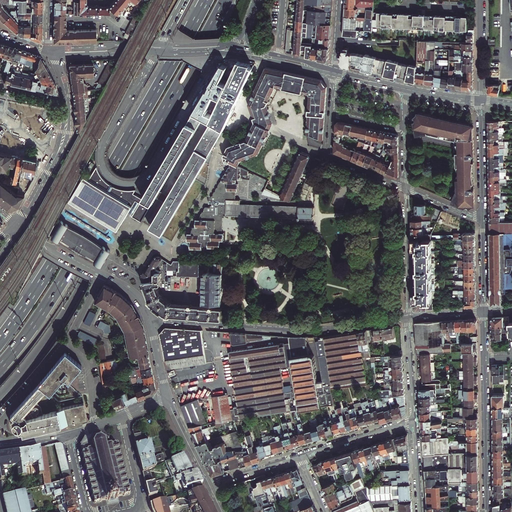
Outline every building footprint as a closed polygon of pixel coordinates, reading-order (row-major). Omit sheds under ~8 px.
[(0,0),(0,16),(4,21),(11,14),(19,15),(19,11),(12,11),(9,12),(5,8),(3,3),(12,3),(19,4),(19,11),(25,11),(27,11),(27,7),(27,4),(28,2),(27,0),(0,0)] [(116,0),(113,4),(122,11),(132,0),(134,0),(137,2),(138,0),(116,0)] [(304,0),(304,5),(313,5),(313,10),(332,11),(333,0),(304,0)] [(345,0),(345,1),(350,2),(350,5),(351,5),(351,7),(374,9),(374,0),(345,0)] [(89,4),(89,3),(82,3),(82,12),(91,12),(91,6),(91,5),(89,4)] [(122,11),(113,4),(111,6),(114,8),(120,14),(121,12),(122,11)] [(345,9),(344,16),(357,17),(358,11),(364,12),(364,14),(362,14),(362,17),(373,18),(373,12),(374,9),(351,7),(345,7),(345,9)] [(116,19),(120,14),(114,8),(112,13),(111,15),(116,19)] [(307,10),(306,23),(331,24),(332,11),(313,10),(307,10)] [(379,12),(373,12),(373,18),(372,26),(382,26),(383,12),(379,12)] [(68,18),(68,13),(56,13),(56,18),(56,28),(56,39),(58,42),(98,41),(98,30),(89,30),(82,30),(82,35),(76,35),(77,30),(69,30),(67,30),(68,18)] [(4,21),(9,25),(15,19),(16,19),(11,14),(4,21)] [(343,24),(343,28),(358,29),(361,29),(372,30),(372,26),(373,18),(362,17),(357,17),(344,16),(344,18),(343,24)] [(123,37),(128,40),(131,35),(132,35),(140,20),(134,17),(123,37)] [(9,25),(19,34),(19,25),(19,23),(15,19),(9,25)] [(306,23),(302,22),(302,27),(302,32),(301,37),(312,37),(319,38),(330,38),(331,30),(331,24),(306,23)] [(358,29),(343,28),(343,35),(357,36),(358,29)] [(44,41),(44,31),(35,31),(33,31),(32,31),(32,39),(42,42),(44,41)] [(301,42),(300,53),(305,54),(305,57),(307,57),(310,58),(312,37),(301,37),(301,42)] [(319,46),(319,38),(312,37),(310,58),(313,59),(318,60),(319,46)] [(330,38),(319,38),(319,46),(330,47),(330,42),(330,38)] [(426,62),(426,41),(418,41),(417,62),(426,62)] [(434,85),(435,70),(435,65),(435,59),(435,54),(435,48),(436,41),(432,41),(426,41),(426,62),(426,63),(430,63),(430,68),(426,68),(426,72),(425,84),(430,84),(434,85)] [(443,42),(437,41),(436,41),(435,48),(440,49),(445,49),(450,49),(455,49),(464,49),(474,50),(474,47),(474,42),(468,42),(462,42),(462,45),(455,45),(455,47),(453,46),(453,45),(443,45),(443,42)] [(4,70),(8,71),(9,67),(11,63),(16,48),(11,46),(6,44),(6,45),(1,61),(6,63),(4,70)] [(330,47),(319,46),(318,60),(323,61),(326,62),(329,60),(329,54),(330,47)] [(417,71),(417,65),(410,64),(409,65),(399,63),(399,61),(388,59),(388,60),(377,57),(377,56),(366,54),(366,55),(358,53),(353,52),(353,48),(344,47),(344,49),(342,49),(341,57),(341,63),(343,65),(344,66),(372,72),(416,82),(417,71)] [(13,68),(16,69),(22,50),(19,49),(16,48),(11,63),(14,64),(13,68)] [(22,72),(26,58),(28,52),(26,51),(22,50),(16,69),(15,71),(22,72)] [(31,65),(36,67),(39,63),(38,62),(40,56),(35,54),(28,52),(26,58),(30,59),(29,62),(32,63),(31,65)] [(44,62),(40,56),(38,62),(39,63),(36,67),(35,69),(35,70),(34,75),(33,77),(35,77),(36,75),(35,75),(35,73),(37,74),(37,73),(46,66),(44,62)] [(456,70),(463,70),(473,71),(473,69),(474,62),(459,62),(455,61),(455,70),(456,70)] [(220,63),(194,113),(203,119),(211,123),(224,131),(236,105),(254,65),(238,62),(228,84),(220,80),(227,65),(220,63)] [(105,89),(112,76),(111,75),(116,67),(114,66),(110,63),(99,84),(101,85),(98,89),(105,89)] [(74,89),(75,92),(89,91),(88,86),(86,84),(85,76),(95,76),(95,65),(71,65),(71,66),(70,67),(69,69),(69,70),(69,72),(70,73),(72,73),(73,82),(74,85),(74,89)] [(47,69),(46,66),(37,73),(37,74),(35,73),(35,75),(36,75),(35,77),(33,77),(33,79),(38,76),(49,72),(47,69)] [(11,83),(15,71),(16,69),(13,68),(9,67),(8,71),(7,75),(4,82),(7,83),(11,83)] [(249,104),(255,122),(254,125),(252,130),(247,140),(240,142),(228,147),(226,152),(224,156),(226,160),(232,163),(233,163),(238,166),(241,160),(258,154),(263,144),(262,144),(263,140),(265,141),(267,137),(265,136),(268,132),(269,132),(273,123),(266,106),(268,102),(267,101),(269,97),(270,98),(275,86),(278,87),(278,86),(283,87),(283,88),(302,93),(302,92),(307,93),(307,94),(310,95),(309,98),(311,98),(311,102),(310,102),(309,105),(310,105),(310,110),(309,110),(307,133),(314,136),(323,140),(325,117),(326,98),(327,87),(322,80),(300,75),(266,68),(264,74),(253,96),(249,104)] [(443,71),(443,76),(443,87),(445,87),(456,89),(456,76),(455,76),(455,72),(456,72),(456,70),(455,70),(450,70),(450,71),(445,71),(443,71)] [(23,86),(26,87),(29,74),(22,72),(15,71),(11,83),(23,86)] [(418,71),(417,71),(416,82),(425,84),(426,72),(425,72),(425,71),(424,71),(423,71),(423,72),(420,71),(419,71),(418,71)] [(473,78),(468,78),(466,78),(465,78),(465,73),(463,73),(463,90),(471,91),(473,90),(473,85),(473,78)] [(33,79),(33,77),(34,75),(30,74),(29,74),(26,87),(28,87),(31,88),(33,79)] [(37,84),(36,89),(59,94),(57,89),(56,84),(40,81),(40,84),(37,84)] [(491,85),(488,85),(488,93),(489,94),(498,96),(498,95),(499,91),(499,85),(491,85)] [(75,99),(90,98),(92,97),(92,90),(89,91),(75,92),(75,96),(75,99)] [(474,127),(474,123),(417,110),(417,112),(437,116),(469,124),(471,124),(473,125),(473,126),(474,127)] [(439,134),(440,132),(452,135),(451,137),(457,138),(457,152),(455,152),(456,166),(457,166),(458,178),(456,178),(456,190),(455,190),(451,201),(465,206),(465,204),(467,204),(469,207),(475,204),(474,186),(474,137),(474,127),(469,127),(469,125),(469,124),(437,116),(417,112),(416,112),(414,114),(416,116),(416,119),(414,120),(417,134),(427,132),(427,131),(439,134)] [(91,113),(77,114),(78,122),(79,132),(80,132),(81,132),(88,120),(92,113),(91,113)] [(161,191),(203,119),(194,113),(143,199),(152,204),(153,205),(157,198),(161,200),(165,203),(151,227),(150,229),(163,237),(173,219),(206,162),(210,156),(209,156),(224,131),(211,123),(196,149),(197,149),(170,196),(161,191)] [(351,124),(339,121),(337,123),(337,127),(336,131),(351,134),(356,135),(362,136),(367,137),(369,128),(364,127),(358,126),(351,124)] [(368,145),(371,146),(373,140),(375,129),(372,129),(369,128),(367,137),(367,138),(370,139),(368,145)] [(375,129),(373,140),(379,142),(381,131),(378,130),(375,129)] [(379,142),(378,147),(382,148),(383,143),(382,142),(385,143),(387,132),(384,131),(381,131),(379,142)] [(397,134),(387,132),(385,143),(384,146),(387,146),(388,142),(391,142),(391,146),(399,146),(399,140),(398,136),(397,134)] [(337,140),(335,139),(335,143),(335,150),(336,153),(339,154),(350,158),(352,160),(356,151),(345,146),(345,144),(340,141),(337,140)] [(362,152),(358,162),(361,163),(364,164),(371,146),(368,145),(365,144),(362,152)] [(371,146),(364,164),(367,166),(369,167),(374,156),(370,155),(371,154),(374,147),(371,146)] [(355,161),(358,162),(362,152),(356,149),(356,151),(352,160),(355,161)] [(296,160),(295,163),(300,165),(306,153),(302,152),(300,152),(296,160)] [(0,170),(8,172),(11,155),(3,153),(2,157),(0,156),(0,170)] [(306,153),(300,165),(306,168),(310,156),(310,155),(308,154),(306,153)] [(391,165),(387,174),(396,178),(399,176),(399,171),(399,165),(399,153),(393,153),(393,167),(391,165)] [(7,173),(14,174),(18,156),(15,155),(11,155),(8,172),(7,173)] [(14,174),(13,181),(19,182),(20,178),(24,157),(21,157),(18,156),(14,174)] [(374,156),(369,167),(372,168),(375,169),(380,159),(374,156)] [(36,174),(36,160),(33,159),(24,157),(20,178),(26,180),(25,183),(29,186),(36,174)] [(381,172),(385,163),(386,161),(380,159),(375,169),(378,170),(381,172)] [(230,169),(242,175),(242,174),(246,176),(249,171),(238,166),(233,163),(230,169)] [(303,173),(306,168),(300,165),(295,163),(294,166),(293,168),(303,173)] [(387,174),(391,165),(385,163),(381,172),(384,173),(387,174)] [(84,179),(70,203),(118,231),(129,213),(133,216),(133,217),(142,222),(152,204),(143,199),(136,195),(134,194),(136,190),(133,190),(129,191),(120,189),(115,188),(109,185),(106,181),(102,177),(99,173),(97,168),(97,167),(90,182),(84,179)] [(221,181),(219,185),(219,187),(217,187),(216,189),(217,191),(215,192),(214,193),(214,195),(212,196),(212,199),(226,199),(225,215),(227,215),(227,199),(236,199),(236,191),(238,191),(239,183),(237,183),(237,178),(242,178),(242,175),(230,169),(229,168),(227,172),(227,174),(225,174),(223,178),(223,181),(221,181)] [(301,179),(303,173),(293,168),(292,171),(290,174),(301,179)] [(288,179),(299,184),(301,179),(290,174),(289,177),(288,179)] [(287,181),(286,184),(296,189),(299,184),(288,179),(287,181)] [(0,181),(0,203),(5,207),(7,209),(12,209),(18,206),(24,195),(17,193),(16,194),(5,185),(0,181)] [(300,198),(306,200),(311,186),(306,183),(300,198)] [(283,190),(289,193),(294,195),(296,189),(286,184),(285,186),(283,190)] [(276,192),(287,198),(289,193),(283,190),(281,189),(278,188),(276,192)] [(191,248),(198,249),(198,239),(224,239),(225,215),(226,199),(212,199),(211,198),(210,200),(213,200),(213,203),(213,204),(212,205),(212,206),(206,206),(205,208),(205,211),(203,211),(201,214),(201,217),(200,217),(197,222),(196,226),(195,226),(193,229),(193,233),(191,232),(188,237),(188,241),(191,241),(191,248)] [(295,217),(294,206),(241,204),(241,199),(236,199),(227,199),(227,215),(280,217),(295,217)] [(416,212),(426,212),(426,204),(416,204),(416,212)] [(299,206),(294,206),(295,217),(301,217),(315,218),(315,206),(299,206)] [(412,221),(433,220),(437,220),(439,216),(435,214),(431,212),(428,212),(428,215),(412,215),(412,221)] [(50,237),(72,248),(73,249),(94,260),(93,262),(97,264),(101,266),(103,261),(102,260),(105,256),(106,254),(108,250),(102,246),(101,247),(81,235),(80,234),(67,227),(67,225),(60,221),(50,237)] [(511,221),(504,221),(490,222),(490,227),(491,292),(491,305),(502,305),(502,301),(504,301),(505,297),(502,297),(502,294),(502,236),(502,232),(511,231),(511,221)] [(435,226),(431,226),(412,227),(413,240),(430,239),(431,239),(431,234),(426,234),(426,231),(433,231),(435,226)] [(511,231),(502,232),(502,236),(502,294),(506,293),(506,287),(511,287),(511,243),(506,244),(506,236),(511,235),(511,231)] [(198,239),(198,249),(203,249),(203,245),(209,246),(209,247),(220,248),(221,246),(224,246),(224,239),(198,239)] [(430,239),(413,240),(413,245),(413,249),(415,249),(415,252),(417,252),(417,269),(415,270),(416,272),(417,272),(418,290),(416,290),(416,293),(414,293),(414,298),(414,302),(427,302),(431,302),(430,239)] [(174,261),(172,264),(168,264),(168,270),(177,270),(177,275),(200,276),(200,261),(180,261),(174,261)] [(223,272),(223,263),(215,263),(214,272),(210,272),(210,271),(208,271),(207,272),(204,272),(204,302),(223,302),(223,272)] [(162,283),(162,273),(156,273),(156,279),(144,282),(147,292),(151,302),(167,315),(222,319),(222,308),(171,304),(160,296),(156,285),(162,283)] [(98,303),(105,300),(121,294),(112,289),(105,285),(95,301),(98,303)] [(124,296),(121,294),(105,300),(98,303),(105,307),(127,299),(124,296)] [(127,299),(105,307),(117,316),(124,330),(143,324),(142,322),(141,322),(137,313),(132,303),(127,299)] [(477,299),(461,299),(459,299),(459,301),(465,301),(466,307),(475,306),(477,305),(477,303),(477,299)] [(90,326),(93,319),(96,314),(92,312),(90,310),(84,322),(90,326)] [(491,322),(491,326),(502,326),(504,326),(506,326),(508,326),(508,322),(502,322),(501,317),(493,317),(491,319),(491,322)] [(475,319),(468,319),(469,331),(477,331),(477,325),(477,320),(475,319)] [(104,334),(106,333),(111,332),(108,325),(101,321),(97,327),(104,331),(104,334)] [(417,354),(432,353),(445,353),(445,344),(444,337),(443,321),(429,322),(416,323),(417,354)] [(146,341),(143,324),(124,330),(125,331),(130,356),(135,355),(148,352),(146,341)] [(389,327),(382,328),(384,339),(396,337),(394,326),(389,327)] [(160,334),(167,370),(208,364),(203,330),(166,327),(160,334)] [(366,330),(368,341),(379,339),(380,340),(382,340),(384,339),(382,328),(375,329),(366,330)] [(364,331),(359,331),(365,369),(368,368),(366,352),(370,351),(368,341),(366,330),(364,331)] [(98,339),(81,331),(80,331),(77,336),(94,345),(98,339)] [(205,398),(209,423),(214,422),(226,420),(234,419),(284,412),(291,411),(295,410),(298,410),(335,404),(332,388),(367,385),(365,369),(359,331),(317,336),(324,381),(319,381),(315,356),(313,355),(312,352),(309,353),(307,336),(290,337),(291,342),(294,366),(300,406),(291,407),(290,399),(294,398),(290,376),(283,377),(281,368),(289,367),(285,343),(230,351),(239,405),(235,406),(236,408),(229,409),(227,394),(205,398)] [(272,335),(231,332),(233,342),(236,344),(272,339),(272,335)] [(291,342),(285,343),(289,367),(294,366),(291,342)] [(477,351),(477,343),(470,343),(467,343),(461,343),(464,352),(474,351),(477,351)] [(97,345),(100,363),(106,361),(104,344),(97,345)] [(463,352),(464,362),(478,361),(478,359),(478,357),(474,357),(474,351),(464,352),(463,352)] [(150,362),(148,352),(135,355),(136,360),(137,360),(138,360),(139,366),(130,368),(131,370),(132,370),(151,366),(150,362)] [(432,353),(417,354),(418,358),(421,358),(421,361),(421,363),(432,363),(432,353)] [(69,406),(57,409),(54,399),(52,397),(50,395),(51,393),(60,382),(62,379),(63,378),(68,382),(71,379),(75,374),(81,367),(68,356),(62,355),(47,374),(38,384),(19,406),(11,415),(13,418),(11,420),(13,422),(12,425),(13,428),(15,430),(18,430),(19,433),(22,432),(22,434),(23,436),(61,426),(88,419),(88,418),(86,412),(84,402),(77,404),(69,406)] [(119,373),(117,359),(106,361),(100,363),(102,376),(119,373)] [(464,362),(464,371),(474,371),(474,367),(474,365),(478,365),(478,361),(464,362)] [(433,371),(432,363),(421,363),(422,368),(418,368),(419,370),(419,372),(433,371)] [(492,369),(492,374),(504,374),(504,364),(492,364),(492,369)] [(122,379),(130,378),(153,373),(152,370),(151,366),(132,370),(133,374),(127,375),(126,371),(119,373),(122,379)] [(202,366),(181,369),(182,377),(204,374),(202,366)] [(433,371),(419,372),(419,374),(419,376),(422,375),(422,381),(434,380),(433,371)] [(474,376),(474,371),(464,371),(464,380),(478,380),(478,378),(478,376),(474,376)] [(153,373),(130,378),(131,380),(131,381),(139,379),(139,378),(140,378),(141,383),(143,383),(147,382),(154,380),(153,377),(153,373)] [(134,401),(132,396),(128,397),(126,391),(118,395),(118,394),(116,394),(117,395),(115,396),(112,390),(111,389),(110,389),(108,390),(106,385),(110,384),(110,380),(102,381),(104,392),(109,392),(116,409),(131,402),(134,401)] [(139,399),(133,385),(131,381),(131,380),(126,382),(132,396),(134,401),(137,400),(139,399)] [(155,384),(154,380),(147,382),(148,386),(142,388),(146,396),(153,393),(156,387),(155,384)] [(475,387),(475,384),(478,384),(478,380),(464,380),(465,390),(475,390),(475,387)] [(452,395),(451,383),(423,385),(419,387),(420,393),(420,397),(437,396),(442,395),(441,392),(435,392),(435,389),(446,388),(446,395),(452,395)] [(146,396),(142,388),(142,387),(138,389),(136,384),(133,385),(139,399),(143,397),(146,396)] [(405,389),(386,390),(379,390),(380,392),(382,398),(385,398),(397,397),(405,396),(405,391),(405,389)] [(475,390),(465,390),(459,390),(460,399),(465,399),(478,398),(478,397),(478,394),(475,394),(475,390)] [(389,421),(382,398),(380,392),(378,393),(380,400),(376,401),(381,419),(382,423),(386,422),(389,421)] [(504,407),(504,395),(492,395),(492,398),(492,407),(504,407)] [(405,396),(397,397),(399,402),(400,402),(401,406),(392,409),(395,419),(401,417),(405,416),(406,413),(405,396)] [(437,396),(420,397),(420,402),(421,404),(436,403),(444,403),(443,399),(437,400),(437,396)] [(395,419),(392,409),(389,410),(385,398),(382,398),(389,421),(392,420),(395,419)] [(465,399),(465,408),(475,407),(475,405),(475,402),(478,402),(478,398),(465,399)] [(181,406),(189,426),(208,423),(199,399),(181,406)] [(371,422),(374,421),(369,403),(368,402),(368,401),(361,403),(368,423),(371,422)] [(369,403),(374,421),(377,420),(381,419),(376,401),(375,401),(369,403)] [(365,424),(368,423),(361,403),(361,402),(355,404),(356,409),(361,425),(365,424)] [(344,414),(349,429),(353,428),(355,427),(350,410),(348,403),(344,404),(347,412),(348,413),(344,414)] [(436,403),(421,404),(421,410),(421,412),(442,410),(442,407),(437,407),(436,403)] [(504,407),(492,407),(492,414),(493,417),(511,416),(511,407),(504,407)] [(333,434),(336,433),(333,422),(328,408),(325,409),(327,413),(326,414),(328,421),(325,422),(326,427),(329,435),(333,434)] [(346,430),(349,429),(344,414),(342,408),(336,409),(343,431),(346,430)] [(461,408),(461,418),(478,417),(478,415),(478,413),(474,413),(474,408),(461,408)] [(333,422),(336,433),(340,432),(343,431),(336,409),(332,410),(335,419),(336,420),(336,421),(333,422)] [(358,426),(361,425),(356,409),(352,411),(351,409),(350,410),(355,427),(358,426)] [(299,434),(302,444),(306,442),(308,442),(305,432),(298,410),(295,410),(298,420),(297,420),(301,433),(298,433),(299,434)] [(442,410),(421,412),(421,417),(422,419),(442,418),(449,418),(453,418),(453,415),(448,415),(448,416),(442,416),(442,410)] [(478,417),(461,418),(453,418),(449,418),(449,421),(465,421),(465,427),(479,427),(479,424),(478,417)] [(422,424),(422,427),(441,426),(443,426),(443,421),(442,421),(442,418),(422,419),(422,424)] [(285,438),(288,448),(292,447),(295,446),(288,424),(287,421),(283,423),(287,434),(288,435),(289,435),(290,437),(285,438)] [(208,423),(189,426),(191,429),(192,432),(208,427),(210,426),(209,423),(208,423)] [(292,423),(288,424),(295,446),(298,445),(302,444),(299,434),(296,435),(292,423)] [(285,449),(288,448),(285,438),(280,425),(274,427),(277,434),(282,450),(285,449)] [(198,443),(209,440),(211,439),(211,438),(212,437),(211,435),(210,435),(209,434),(211,433),(208,427),(192,432),(196,439),(198,443)] [(320,429),(323,437),(326,436),(329,435),(326,427),(320,429)] [(312,430),(315,439),(319,438),(323,437),(320,429),(320,428),(312,430)] [(245,429),(250,448),(255,462),(258,462),(262,460),(261,456),(257,445),(257,443),(255,444),(251,433),(249,434),(248,429),(245,429)] [(312,440),(315,439),(312,430),(305,432),(308,442),(312,440)] [(231,433),(237,450),(244,450),(241,441),(237,431),(231,433)] [(126,480),(125,476),(125,475),(125,474),(124,474),(123,470),(123,469),(124,469),(124,468),(123,468),(122,463),(122,462),(121,461),(120,458),(120,457),(121,457),(121,456),(120,456),(119,452),(119,451),(119,450),(118,450),(117,445),(118,445),(118,444),(117,444),(117,443),(116,443),(116,444),(111,445),(111,444),(109,444),(108,439),(109,438),(108,437),(107,438),(101,434),(101,433),(100,433),(100,434),(92,436),(91,435),(91,436),(85,437),(84,437),(84,438),(80,444),(80,443),(79,444),(80,444),(81,446),(80,446),(80,447),(81,446),(82,451),(82,452),(82,453),(81,453),(82,454),(82,455),(83,455),(84,458),(83,459),(83,460),(84,460),(85,464),(85,465),(84,465),(84,466),(85,466),(86,470),(86,471),(86,472),(87,472),(88,476),(87,476),(88,477),(88,478),(89,478),(90,482),(89,482),(89,483),(89,484),(90,484),(91,488),(91,489),(90,489),(91,490),(91,491),(92,490),(93,494),(92,494),(92,495),(92,496),(93,496),(93,497),(94,500),(94,502),(94,503),(95,503),(96,503),(97,502),(99,502),(100,502),(102,502),(102,501),(105,500),(105,501),(105,500),(106,501),(108,500),(108,501),(109,501),(110,498),(113,497),(113,498),(115,499),(117,499),(117,498),(118,498),(119,498),(119,497),(122,496),(123,496),(123,497),(124,497),(124,496),(125,496),(124,495),(127,494),(127,495),(128,495),(130,495),(129,494),(130,494),(130,492),(129,492),(128,488),(127,486),(126,482),(127,482),(127,481),(127,480),(126,480)] [(262,435),(265,444),(268,454),(272,453),(275,452),(270,436),(270,435),(266,436),(265,434),(262,435)] [(282,450),(277,434),(270,436),(275,452),(279,451),(282,450)] [(408,443),(408,434),(396,438),(392,439),(395,448),(398,447),(399,448),(403,447),(404,451),(404,456),(409,455),(408,443)] [(134,439),(136,445),(144,444),(142,437),(134,439)] [(449,438),(423,439),(424,455),(449,454),(449,446),(449,442),(449,438)] [(395,448),(392,439),(389,440),(386,441),(390,455),(391,456),(394,455),(396,463),(399,463),(398,459),(398,456),(395,448)] [(213,447),(209,440),(198,443),(199,446),(206,460),(208,464),(238,455),(237,450),(232,451),(231,449),(227,444),(225,445),(224,442),(223,441),(216,443),(216,445),(216,446),(213,447)] [(255,462),(250,448),(247,449),(244,440),(241,441),(244,450),(248,465),(252,463),(255,462)] [(382,442),(379,443),(384,457),(385,460),(391,458),(390,458),(391,456),(390,455),(386,441),(382,442)] [(479,447),(479,441),(468,441),(449,442),(449,446),(468,446),(468,454),(479,453),(479,447)] [(139,459),(142,472),(151,468),(158,465),(157,460),(163,458),(163,460),(166,460),(165,455),(158,456),(157,457),(155,458),(151,442),(144,444),(136,445),(139,459)] [(56,444),(54,445),(63,481),(70,479),(62,445),(60,443),(56,444)] [(373,445),(376,456),(377,459),(380,458),(381,462),(383,461),(383,462),(385,462),(385,460),(384,457),(379,443),(376,444),(373,445)] [(257,445),(261,456),(265,455),(268,454),(265,444),(261,445),(261,444),(257,445)] [(370,446),(365,447),(370,462),(372,468),(376,467),(372,457),(376,456),(373,445),(370,446)] [(44,447),(39,449),(43,482),(43,486),(48,484),(44,447)] [(359,449),(364,464),(367,463),(368,465),(369,465),(369,463),(370,462),(365,447),(363,448),(359,449)] [(24,468),(22,466),(38,464),(37,466),(38,475),(39,483),(43,482),(39,449),(24,452),(18,452),(21,478),(25,477),(24,468)] [(361,465),(364,464),(359,449),(356,450),(353,451),(357,466),(361,478),(365,477),(361,465)] [(248,465),(244,450),(237,450),(238,455),(242,467),(246,465),(248,465)] [(357,466),(353,451),(345,454),(339,456),(343,470),(347,469),(348,472),(347,473),(347,475),(348,475),(349,476),(356,474),(356,472),(356,470),(355,470),(354,467),(357,466)] [(0,480),(4,480),(2,471),(1,469),(17,467),(16,469),(17,478),(21,478),(18,452),(3,455),(0,454),(0,480)] [(479,461),(479,453),(468,454),(449,454),(449,469),(450,481),(463,481),(462,472),(462,468),(465,468),(479,468),(479,461)] [(425,470),(449,469),(449,454),(424,455),(425,467),(425,470)] [(188,464),(183,455),(177,457),(167,462),(175,477),(177,477),(189,474),(193,473),(188,464)] [(213,475),(242,467),(238,455),(208,464),(211,470),(213,475)] [(334,457),(332,458),(336,472),(343,470),(339,456),(334,457)] [(336,472),(332,458),(328,459),(324,460),(327,471),(330,470),(331,472),(333,471),(334,473),(333,474),(335,481),(338,480),(336,472)] [(312,464),(317,475),(327,471),(324,460),(320,462),(312,464)] [(145,484),(154,482),(151,468),(142,472),(145,484)] [(295,469),(292,470),(297,485),(301,497),(309,493),(306,487),(302,488),(300,484),(304,482),(298,468),(295,469)] [(462,472),(463,481),(479,481),(479,478),(479,473),(479,468),(465,468),(466,472),(462,472)] [(402,470),(386,471),(381,471),(382,478),(393,478),(394,484),(411,483),(410,476),(410,469),(402,470)] [(425,479),(426,486),(450,485),(450,481),(449,469),(425,470),(425,479)] [(286,472),(291,487),(293,493),(296,492),(294,486),(297,485),(292,470),(289,471),(286,472)] [(197,471),(193,473),(189,474),(177,477),(178,481),(185,480),(187,487),(200,484),(202,483),(200,479),(197,471)] [(280,474),(287,496),(288,497),(291,496),(288,488),(291,487),(286,472),(282,473),(280,474)] [(281,498),(287,496),(280,474),(277,475),(274,476),(279,489),(281,498)] [(268,495),(263,479),(262,476),(260,476),(257,477),(259,482),(258,484),(255,485),(254,488),(257,498),(257,500),(259,506),(260,506),(254,509),(255,511),(256,511),(265,508),(271,506),(270,502),(265,504),(262,497),(268,495)] [(268,477),(263,479),(268,495),(270,501),(276,499),(274,491),(279,489),(274,476),(268,477)] [(361,478),(350,482),(353,489),(354,491),(355,491),(364,486),(361,478)] [(72,484),(70,479),(63,481),(52,483),(54,489),(57,488),(58,492),(61,491),(60,485),(65,484),(66,489),(61,491),(62,494),(74,491),(72,484)] [(331,483),(322,487),(324,491),(325,493),(336,489),(339,487),(337,482),(338,481),(338,480),(335,481),(331,483)] [(463,481),(450,481),(450,485),(450,491),(450,496),(457,496),(457,491),(460,491),(465,491),(468,490),(479,489),(479,485),(479,481),(463,481)] [(147,490),(148,496),(157,494),(154,482),(145,484),(147,490)] [(337,491),(336,489),(325,493),(327,497),(328,500),(353,489),(350,482),(347,484),(346,484),(347,487),(337,491)] [(58,501),(63,500),(75,497),(74,493),(74,491),(62,494),(61,491),(58,492),(55,492),(54,489),(52,483),(49,484),(51,493),(52,493),(54,497),(56,497),(58,501)] [(394,484),(380,485),(381,500),(394,499),(412,498),(411,493),(411,483),(394,484)] [(188,493),(203,489),(200,484),(187,487),(188,493)] [(333,511),(374,511),(373,507),(371,503),(370,501),(374,500),(381,500),(380,485),(371,486),(364,486),(355,491),(357,495),(356,496),(358,499),(333,511)] [(427,501),(427,507),(450,506),(450,503),(450,496),(450,491),(450,485),(426,486),(427,501)] [(214,511),(211,505),(206,495),(203,489),(188,493),(187,493),(190,507),(192,507),(193,511),(214,511)] [(340,500),(352,494),(353,494),(353,493),(354,493),(354,491),(353,489),(328,500),(330,505),(331,507),(342,503),(340,500)] [(22,491),(2,496),(6,511),(29,511),(26,497),(24,490),(22,491)] [(294,507),(296,511),(313,503),(311,497),(309,493),(301,497),(295,499),(289,502),(284,505),(286,511),(294,507)] [(30,496),(26,497),(29,511),(31,511),(34,511),(30,496)] [(55,506),(76,501),(76,499),(75,497),(63,500),(64,501),(55,503),(55,506)] [(170,504),(168,498),(150,503),(152,511),(171,511),(171,508),(175,507),(174,503),(170,504)] [(412,507),(412,498),(394,499),(394,502),(395,502),(395,510),(389,510),(389,506),(373,507),(374,511),(410,511),(413,511),(412,507)] [(68,510),(78,508),(77,505),(76,501),(55,506),(56,510),(67,507),(68,510)] [(312,511),(316,510),(316,509),(314,506),(313,503),(296,511),(294,511),(312,511)]
